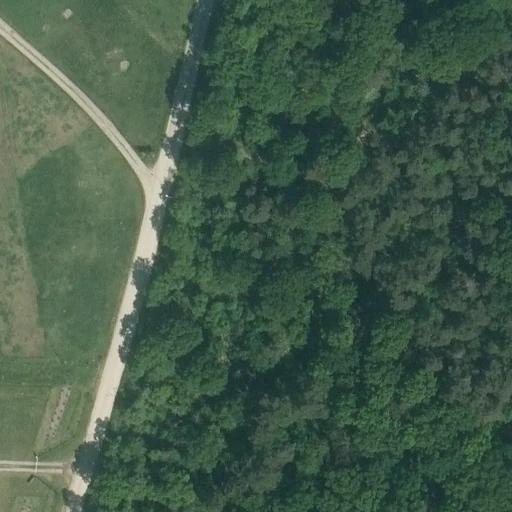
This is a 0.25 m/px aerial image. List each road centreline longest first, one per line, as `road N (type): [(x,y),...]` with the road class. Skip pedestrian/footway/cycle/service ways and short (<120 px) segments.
road 1 (track): [(70,511),(107,407),(213,0)]
road 2 (track): [(0,25),(90,104),(132,162),(164,189)]
